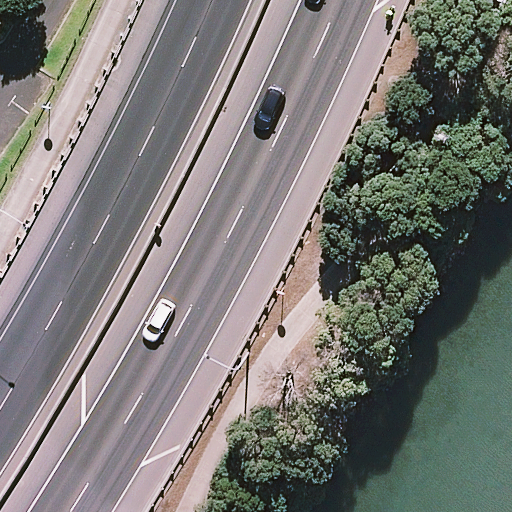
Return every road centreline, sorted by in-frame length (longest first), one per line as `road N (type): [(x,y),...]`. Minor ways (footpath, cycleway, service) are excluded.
road 1 (trunk): [(324,0),(233,209),(47,511)]
road 2 (trunk): [(0,355),(47,289),(200,0)]
